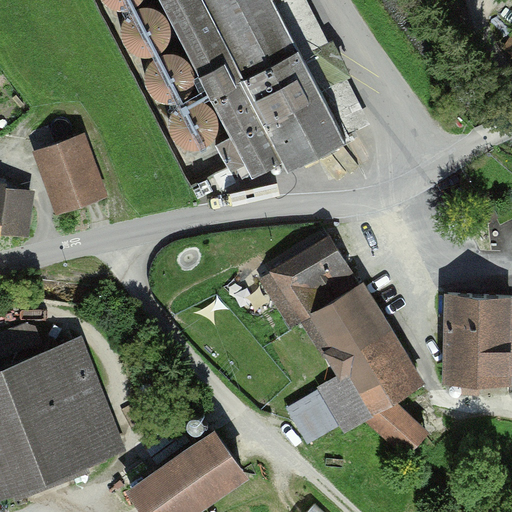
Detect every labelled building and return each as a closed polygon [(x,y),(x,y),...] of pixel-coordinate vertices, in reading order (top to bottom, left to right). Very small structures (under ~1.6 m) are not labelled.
[(363,121),(298,0),(132,0),(232,190),(363,121)] [(511,30),(495,57),(511,68),(511,30)] [(95,200),(75,137),(28,152),(48,215),(95,200)] [(355,282),(330,240),(267,276),(294,320),(355,282)] [(417,381),(355,282),(300,317),(362,415),(386,401),(417,381)] [(502,293),(438,295),(440,394),(511,392),(511,319),(503,320),(502,293)] [(78,337),(0,365),(0,493),(120,449),(78,337)] [(425,434),(386,401),(364,427),(403,460),(425,434)] [(201,432),(113,492),(126,511),(184,511),(233,478),(201,432)] [(337,511),(317,492),(297,511),(337,511)]
